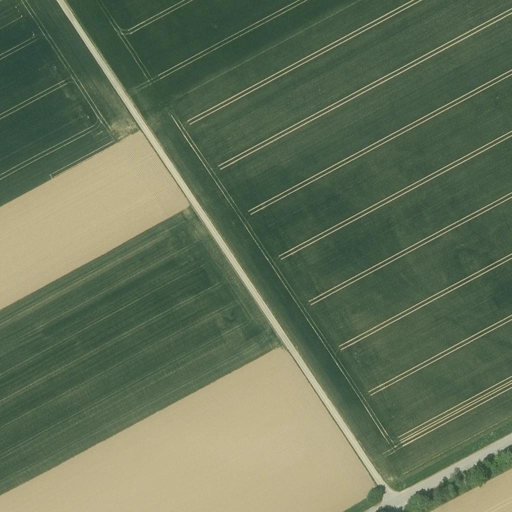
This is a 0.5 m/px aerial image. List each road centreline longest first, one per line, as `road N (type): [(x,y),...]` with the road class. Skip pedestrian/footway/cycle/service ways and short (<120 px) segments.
road 1 (track): [(394,502),(62,0)]
road 2 (track): [(511,440),(376,511)]
